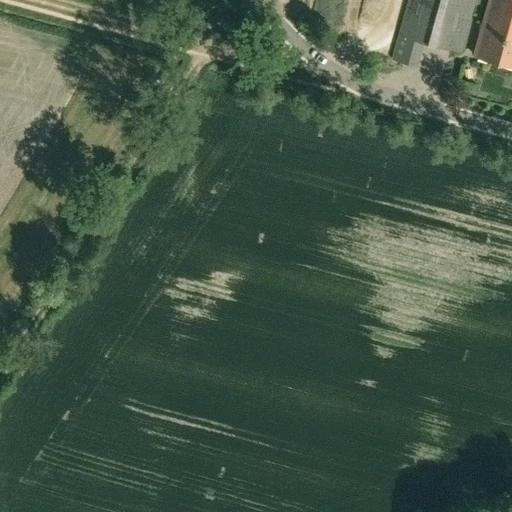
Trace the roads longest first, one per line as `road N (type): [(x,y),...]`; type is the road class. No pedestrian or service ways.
road 1 (track): [(0,375),(222,43)]
road 2 (unclassified): [(511,133),(375,95),(332,73),(255,0)]
road 3 (track): [(308,55),(291,61),(56,0)]
